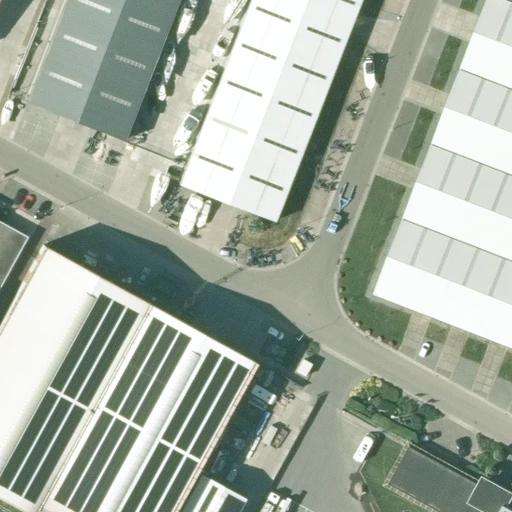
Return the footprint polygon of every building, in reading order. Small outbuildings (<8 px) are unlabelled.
[(176,0),(65,0),(26,103),(122,141),(176,0)] [(274,221),(359,0),(249,0),(178,184),(274,221)] [(511,345),(511,1),(508,0),(487,0),(374,293),(511,345)] [(0,284),(26,237),(0,222),(0,284)] [(172,511),(255,362),(42,245),(0,320),(0,497),(27,511),(172,511)] [(172,286),(158,278),(153,288),(167,295),(172,286)] [(304,376),(311,364),(302,359),(296,371),(304,376)] [(478,484),(408,446),(387,484),(439,511),(511,511),(511,509),(505,506),(509,499),(507,494),(499,489),(501,486),(493,482),(492,485),(484,481),(479,482),(478,484)] [(235,511),(244,498),(200,474),(178,511),(235,511)]
